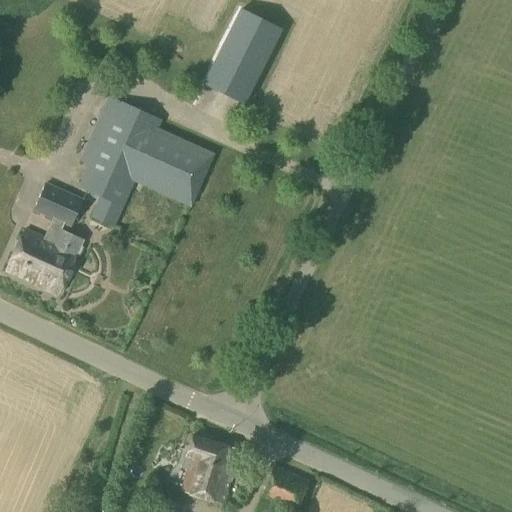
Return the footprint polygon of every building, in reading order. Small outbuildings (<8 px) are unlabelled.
[(201,88),(242,109),(281,32),(241,11),(201,88)] [(76,188),(97,198),(88,218),(112,229),(132,183),(189,209),(214,154),(157,129),(160,121),(106,97),(77,162),(86,165),(76,188)] [(69,229),(82,200),(44,183),(31,212),(52,221),(44,237),(26,228),(6,272),(57,296),(83,241),(60,231),(63,226),(69,229)] [(222,506),(239,451),(192,436),(181,469),(185,470),(178,492),(222,506)] [(285,511),(293,511),(307,481),(272,466),(258,500),(285,511)]
